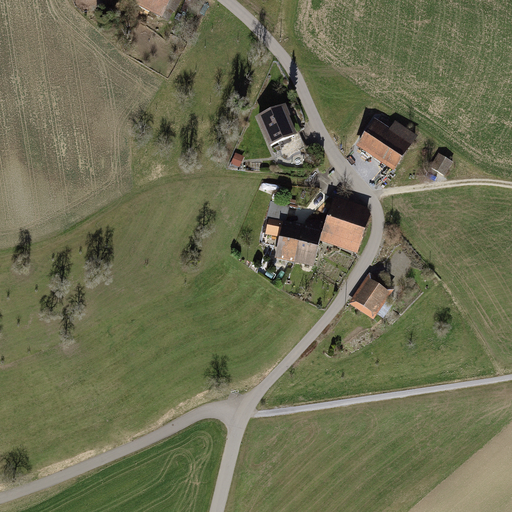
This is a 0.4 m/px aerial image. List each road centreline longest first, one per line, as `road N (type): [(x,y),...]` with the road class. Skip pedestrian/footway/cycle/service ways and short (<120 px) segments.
road 1 (motorway): [(354,511),(124,206),(3,0)]
road 2 (motorway): [(0,144),(102,304),(264,511)]
road 3 (track): [(244,411),(511,377)]
road 4 (track): [(369,190),(478,178),(511,185)]
